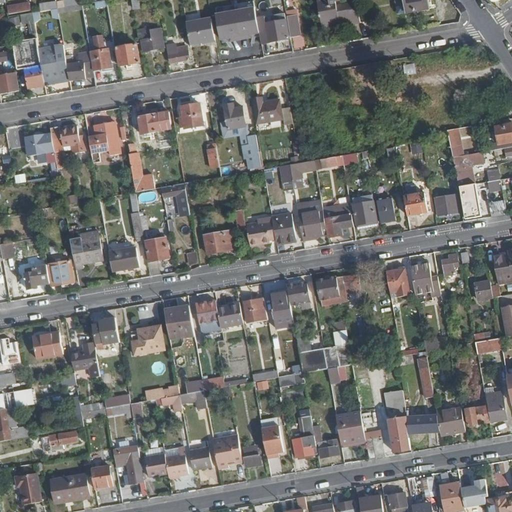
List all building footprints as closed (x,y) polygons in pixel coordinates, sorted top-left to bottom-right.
[(63,0),(63,11),(75,11),(75,0),(63,0)] [(128,0),(129,10),(138,10),(137,0),(128,0)] [(430,11),(427,0),(405,0),(408,15),(430,11)] [(360,24),(357,5),(337,8),(336,1),(318,4),(322,26),(340,23),(340,20),(347,19),(349,26),(360,24)] [(7,15),(30,11),(28,2),(5,6),(7,15)] [(39,5),(41,11),(57,8),(56,2),(39,5)] [(221,41),(259,34),(257,20),(255,9),(217,16),(221,41)] [(20,22),(39,21),(38,13),(20,14),(20,22)] [(261,45),(288,40),(284,15),(257,20),(259,34),(261,45)] [(300,35),(296,16),(287,17),(290,37),(300,35)] [(215,41),(211,19),(186,24),(190,45),(215,41)] [(164,48),(161,29),(142,33),(142,30),(137,30),(139,38),(140,38),(141,41),(142,41),(144,51),(164,48)] [(189,60),(187,51),(185,52),(184,46),(177,48),(176,44),(167,46),(170,63),(189,60)] [(69,77),(66,57),(64,45),(40,49),(46,81),(69,77)] [(140,63),(137,45),(117,48),(120,66),(140,63)] [(113,68),(109,50),(90,53),(94,71),(113,68)] [(70,56),(66,57),(69,77),(70,80),(95,77),(94,71),(90,53),(80,55),(81,63),(71,62),(70,56)] [(45,87),(42,65),(24,68),(28,89),(45,87)] [(451,95),(447,69),(428,72),(432,98),(451,95)] [(19,91),(16,73),(0,75),(0,90),(1,94),(19,91)] [(403,108),(400,93),(392,94),(394,110),(403,108)] [(282,120),(278,101),(262,103),(261,99),(250,100),(255,125),(282,120)] [(202,126),(198,105),(181,109),(184,130),(202,126)] [(245,127),(241,108),(233,109),(233,105),(222,106),(227,130),(245,127)] [(478,127),(475,105),(453,108),(457,130),(478,127)] [(171,131),(168,113),(138,118),(141,136),(171,131)] [(124,154),(119,124),(94,128),(95,137),(88,139),(92,164),(103,162),(101,154),(109,153),(109,157),(124,154)] [(511,125),(496,128),(499,146),(511,143),(511,125)] [(84,153),(81,137),(78,138),(76,127),(56,131),(55,128),(49,129),(50,134),(53,151),(56,170),(64,168),(61,150),(71,148),(72,155),(84,153)] [(53,151),(50,134),(24,138),(28,156),(53,151)] [(263,169),(257,135),(248,137),(252,158),(248,159),(250,171),(263,169)] [(142,177),(139,154),(136,154),(134,145),(129,146),(130,155),(129,155),(136,193),(155,190),(152,175),(142,177)] [(511,157),(511,148),(503,150),(505,159),(511,157)] [(219,168),(216,149),(207,150),(211,169),(219,168)] [(474,186),(471,167),(485,165),(483,154),(455,159),(461,188),(474,186)] [(317,172),(315,162),(291,166),(293,182),(303,180),(303,175),(317,172)] [(293,182),(291,166),(280,168),(284,191),(295,189),(293,182)] [(14,174),(15,182),(25,181),(24,173),(14,174)] [(503,189),(501,181),(490,183),(492,191),(503,189)] [(197,200),(194,183),(185,184),(188,202),(197,200)] [(188,202),(185,184),(160,189),(162,197),(176,195),(180,216),(190,215),(188,202)] [(481,212),(480,208),(484,208),(483,200),(479,201),(476,186),(474,186),(461,188),(466,220),(482,218),(482,220),(487,219),(486,212),(481,212)] [(138,193),(139,201),(155,199),(154,191),(138,193)] [(66,196),(67,203),(77,201),(75,194),(66,196)] [(429,214),(426,194),(404,198),(408,218),(429,214)] [(459,214),(456,196),(443,199),(444,206),(437,208),(438,218),(459,214)] [(397,222),(393,199),(378,202),(382,224),(397,222)] [(505,216),(503,202),(491,204),(493,218),(505,216)] [(377,222),(373,203),(354,206),(357,226),(377,222)] [(13,215),(12,207),(0,209),(0,214),(0,217),(13,215)] [(49,216),(47,209),(38,210),(40,218),(49,216)] [(247,224),(245,212),(236,214),(239,232),(248,231),(247,224)] [(327,235),(324,212),(299,217),(304,242),(316,240),(316,237),(327,235)] [(144,236),(139,213),(132,214),(136,243),(145,242),(144,236)] [(296,239),(292,215),(273,218),(276,239),(277,245),(284,244),(283,241),(296,239)] [(354,227),(352,215),(326,220),(329,238),(343,236),(342,229),(354,227)] [(273,218),(272,216),(258,219),(259,222),(247,224),(248,231),(250,246),(269,242),(270,240),(276,239),(273,218)] [(234,250),(230,231),(204,235),(207,254),(234,250)] [(171,264),(167,244),(149,247),(147,236),(144,236),(145,242),(145,246),(147,248),(150,267),(171,264)] [(105,259),(101,239),(72,243),(76,264),(105,259)] [(15,258),(12,243),(1,245),(3,260),(15,258)] [(140,267),(137,249),(110,253),(114,272),(140,267)] [(196,251),(186,253),(188,265),(198,263),(196,251)] [(467,251),(460,253),(462,264),(469,262),(467,251)] [(511,253),(501,255),(501,258),(495,259),(499,283),(511,281),(511,253)] [(459,268),(457,255),(449,257),(450,261),(442,263),(444,270),(446,270),(447,276),(454,275),(453,269),(459,268)] [(74,283),(71,261),(49,265),(53,286),(74,283)] [(441,294),(438,275),(432,276),(429,264),(412,267),(416,293),(434,289),(435,295),(441,294)] [(51,282),(48,265),(26,269),(29,288),(38,287),(37,284),(51,282)] [(409,292),(405,271),(387,274),(391,295),(409,292)] [(363,293),(360,276),(334,278),(318,281),(322,301),(342,297),(343,305),(350,303),(348,296),(363,293)] [(311,303),(307,283),(288,287),(288,290),(292,307),(311,303)] [(493,299),(491,283),(476,285),(479,303),(482,303),(482,301),(493,299)] [(292,307),(288,290),(270,293),(274,320),(293,317),(292,307)] [(269,320),(265,300),(254,302),(253,296),(243,298),(248,324),(269,320)] [(511,336),(511,296),(493,299),(495,307),(503,306),(509,337),(511,336)] [(220,322),(218,312),(216,303),(196,306),(200,326),(220,322)] [(244,327),(240,305),(234,305),(234,309),(218,312),(220,322),(221,331),(244,327)] [(195,336),(190,308),(167,312),(168,321),(167,322),(170,340),(195,336)] [(120,343),(114,310),(105,311),(107,320),(102,321),(103,325),(96,326),(100,349),(107,348),(107,345),(120,343)] [(166,350),(162,327),(139,331),(140,335),(133,336),(136,355),(166,350)] [(362,343),(360,329),(347,331),(346,327),(334,329),(337,347),(362,343)] [(64,354),(61,332),(33,337),(37,359),(64,354)] [(328,371),(324,349),(313,352),(309,334),(297,336),(304,375),(328,371)] [(0,367),(15,364),(11,338),(0,340),(0,367)] [(426,348),(437,347),(436,339),(425,340),(426,348)] [(478,355),(502,351),(501,340),(476,345),(478,355)] [(101,377),(95,343),(84,345),(85,353),(72,355),(74,370),(90,367),(92,378),(101,377)] [(366,364),(362,343),(337,347),(324,349),(328,371),(336,369),(353,366),(366,364)] [(435,398),(427,353),(418,355),(425,399),(435,398)] [(298,364),(291,366),(294,374),(301,372),(298,364)] [(369,374),(367,364),(366,364),(353,366),(356,387),(361,386),(359,376),(369,374)] [(339,385),(336,369),(328,371),(330,386),(339,385)] [(252,373),(253,380),(277,378),(276,371),(252,373)] [(277,377),(279,387),(296,383),(294,374),(277,377)] [(0,386),(16,384),(14,375),(0,376),(0,386)] [(225,389),(223,380),(203,384),(205,392),(225,389)] [(256,382),(257,390),(268,388),(266,380),(256,382)] [(14,403),(12,390),(0,390),(0,406),(5,406),(5,403),(14,403)] [(208,408),(205,392),(197,394),(200,409),(208,408)] [(405,413),(402,392),(393,394),(397,419),(390,420),(396,454),(412,452),(409,435),(405,413)] [(183,411),(180,397),(174,398),(177,412),(183,411)] [(507,420),(505,409),(508,408),(507,401),(504,401),(503,399),(487,402),(491,424),(507,420)] [(18,431),(14,408),(0,410),(0,438),(1,443),(28,438),(27,432),(11,435),(10,432),(18,431)] [(490,424),(487,408),(467,412),(470,427),(490,424)] [(466,433),(462,409),(437,413),(438,418),(441,433),(441,437),(466,433)] [(108,417),(107,410),(82,414),(83,421),(108,417)] [(83,421),(82,414),(82,412),(74,413),(77,429),(85,428),(83,421)] [(363,426),(361,413),(336,417),(342,448),(367,444),(363,426)] [(441,433),(438,418),(425,419),(424,413),(405,413),(409,435),(441,433)] [(314,430),(313,424),(307,425),(310,439),(294,442),(297,460),(318,456),(317,446),(314,430)] [(383,444),(382,438),(375,440),(374,433),(371,433),(369,425),(363,426),(367,444),(370,462),(386,459),(385,454),(389,453),(388,444),(383,444)] [(285,454),(280,428),(263,431),(268,461),(277,459),(276,455),(285,454)] [(322,444),(319,429),(314,430),(317,446),(320,445),(322,460),(341,457),(338,442),(329,443),(330,450),(326,450),(325,444),(322,444)] [(87,441),(85,431),(49,436),(51,446),(87,441)] [(243,463),(238,436),(231,438),(231,440),(214,443),(219,470),(229,468),(228,463),(235,462),(236,464),(243,463)] [(29,446),(28,439),(14,442),(14,448),(29,446)] [(143,482),(138,458),(140,458),(138,446),(114,450),(117,466),(128,464),(131,485),(143,482)] [(262,465),(258,447),(244,450),(247,468),(262,465)] [(214,468),(210,449),(191,452),(194,472),(214,468)] [(190,475),(186,455),(166,459),(169,476),(170,479),(190,475)] [(166,459),(166,456),(147,460),(150,480),(169,476),(166,459)] [(6,477),(37,471),(36,464),(5,470),(6,477)] [(114,487),(110,467),(92,471),(96,491),(114,487)] [(42,503),(37,474),(14,478),(16,489),(19,488),(22,506),(42,503)] [(90,498),(86,476),(52,482),(55,505),(90,498)] [(422,495),(434,495),(433,477),(422,477),(422,495)] [(417,491),(416,479),(408,480),(410,492),(417,491)] [(489,499),(486,482),(476,484),(476,488),(472,489),(472,492),(463,494),(466,510),(487,506),(486,499),(489,499)] [(463,494),(462,489),(456,490),(455,487),(443,489),(446,511),(466,511),(466,510),(463,494)] [(384,511),(382,498),(365,500),(363,488),(357,489),(359,502),(362,502),(363,511),(384,511)] [(511,511),(511,494),(499,496),(499,501),(490,502),(491,511),(511,511)] [(409,511),(406,495),(390,498),(392,511),(409,511)] [(355,511),(354,503),(339,506),(340,511),(355,511)]
